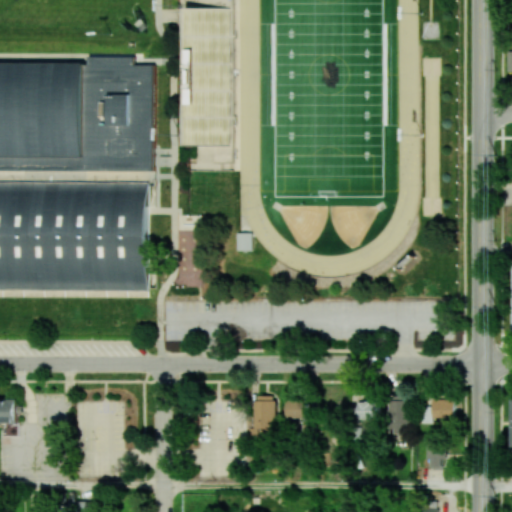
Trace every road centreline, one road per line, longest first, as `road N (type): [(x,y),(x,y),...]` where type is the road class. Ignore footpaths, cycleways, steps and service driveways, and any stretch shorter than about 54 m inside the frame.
road 1 (secondary): [(483,511),(483,0)]
road 2 (residential): [(0,363),(483,364)]
road 3 (residential): [(164,511),(164,363)]
